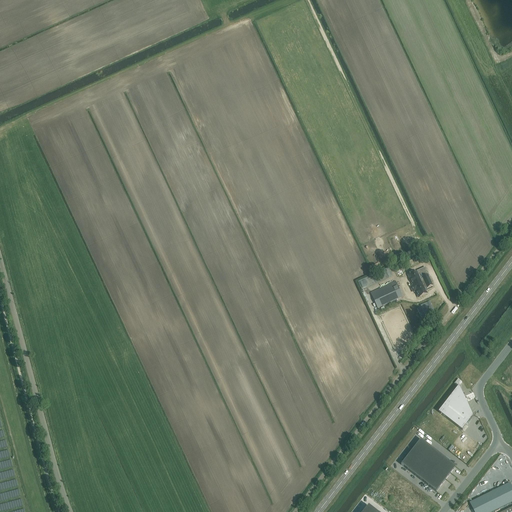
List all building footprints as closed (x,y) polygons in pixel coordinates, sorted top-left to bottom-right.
[(418,275),(410,279),(413,286),(411,287),(413,293),(416,291),(419,298),(427,294),(425,289),(427,288),(433,286),(428,276),(422,278),(420,279),(418,275)] [(369,287),(367,280),(360,283),(363,289),(369,287)] [(371,293),(378,309),(403,297),(395,282),(371,293)] [(430,302),(426,303),(432,315),(435,313),(430,302)] [(421,307),(417,309),(422,319),(426,317),(421,307)] [(473,416),(459,386),(439,412),(462,431),(473,416)] [(421,440),(401,465),(436,492),(456,467),(421,440)] [(511,487),(510,483),(470,503),(473,511),(492,511),(511,502),(511,487)]
